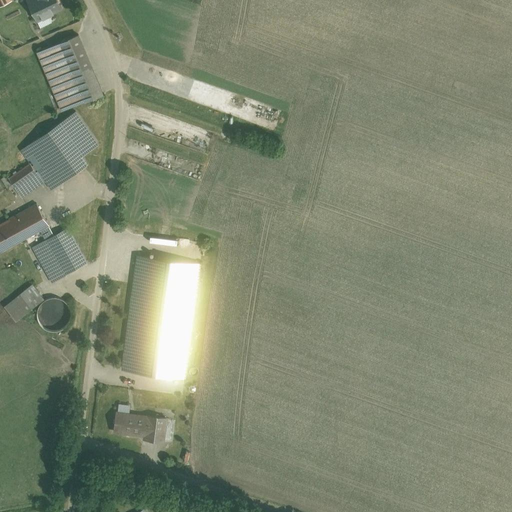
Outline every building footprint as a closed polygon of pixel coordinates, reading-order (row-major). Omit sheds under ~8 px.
[(21,0),(32,21),(60,7),(56,0),(21,0)] [(76,33),(42,49),(67,106),(102,90),(76,33)] [(98,144),(73,109),(17,149),(25,160),(6,174),(14,186),(34,171),(49,192),(86,165),(80,156),(98,144)] [(39,204),(0,224),(0,249),(37,230),(42,240),(32,245),(50,280),(84,262),(65,226),(53,232),(39,204)] [(138,257),(123,370),(186,378),(201,265),(138,257)] [(31,283),(8,304),(19,317),(43,297),(31,283)] [(70,317),(71,313),(71,310),(70,306),(69,302),(66,299),(63,297),(60,295),(56,294),(52,294),(49,295),(45,297),(42,299),(40,302),(38,306),(38,310),(38,313),(39,317),(41,320),(44,323),(47,325),(50,327),(54,327),(58,327),(62,325),(65,323),(68,320),(70,317)] [(120,407),(116,432),(166,440),(170,415),(120,407)]
